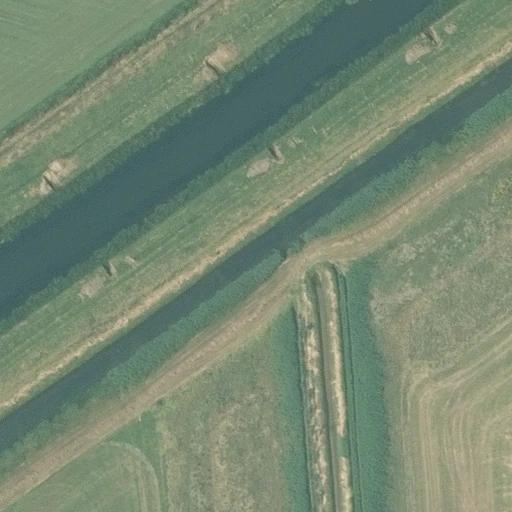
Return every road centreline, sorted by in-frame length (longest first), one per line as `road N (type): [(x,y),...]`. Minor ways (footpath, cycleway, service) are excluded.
road 1 (track): [(0,383),(511,17)]
road 2 (track): [(0,499),(511,140)]
road 3 (track): [(0,189),(262,0)]
